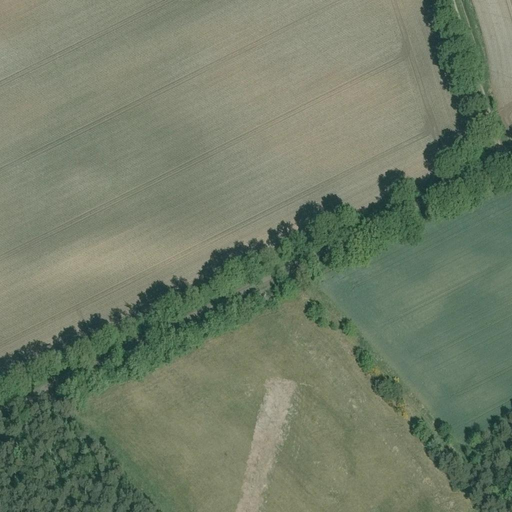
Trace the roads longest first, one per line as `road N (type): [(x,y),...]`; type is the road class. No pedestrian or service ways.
road 1 (unclassified): [(0,416),(511,161)]
road 2 (track): [(509,162),(457,0)]
